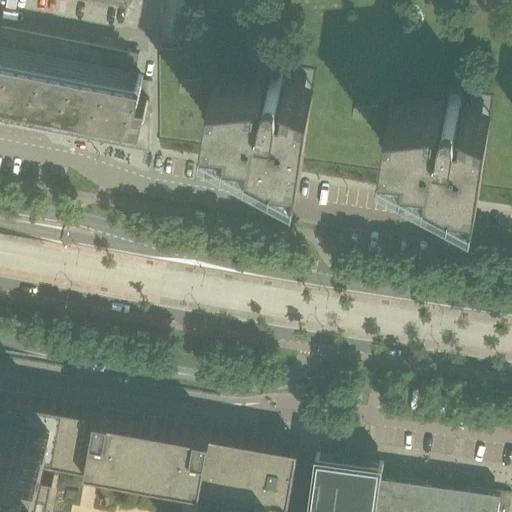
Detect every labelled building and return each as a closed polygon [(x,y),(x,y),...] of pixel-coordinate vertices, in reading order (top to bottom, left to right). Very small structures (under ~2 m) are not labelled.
[(0,116),(39,124),(73,131),(73,128),(89,131),(88,134),(137,144),(137,143),(148,145),(149,145),(149,144),(148,144),(148,131),(149,131),(149,99),(149,98),(147,98),(148,94),(139,93),(143,76),(135,74),(139,51),(0,23),(0,116)] [(314,85),(294,76),(283,71),(282,70),(281,69),(280,68),(279,68),(277,68),(276,68),(275,68),(274,69),(273,70),(272,71),(268,79),(264,79),(265,72),(268,72),(267,70),(214,77),(207,125),(216,126),(231,135),(300,172),(300,170),(302,170),(305,150),(314,85)] [(198,95),(201,78),(180,80),(178,93),(198,95)] [(481,183),(491,112),(460,98),(459,96),(458,95),(457,95),(455,95),(454,94),(453,95),(452,95),(451,96),(450,97),(449,97),(445,106),(441,105),(442,98),(445,98),(445,97),(391,103),(384,151),(393,153),(477,198),(477,196),(479,197),(481,183)] [(375,123),(378,105),(354,107),(352,119),(375,123)] [(48,441),(50,441),(57,399),(0,388),(0,511),(33,511),(34,506),(37,507),(37,502),(47,504),(46,504),(48,505),(55,472),(44,470),(48,451),(47,451),(48,441)] [(289,498),(301,443),(57,399),(50,441),(68,444),(66,455),(65,454),(65,457),(68,458),(68,456),(87,459),(87,461),(102,464),(103,462),(122,466),(121,467),(125,468),(125,465),(124,465),(126,455),(145,458),(144,469),(143,469),(142,471),(147,472),(147,469),(146,469),(148,459),(168,462),(166,473),(165,473),(165,475),(168,476),(168,474),(187,478),(187,479),(202,482),(202,480),(220,484),(220,485),(222,486),(222,485),(289,498)] [(507,511),(511,491),(501,489),(501,487),(383,470),(384,456),(317,446),(309,504),(307,511),(507,511)] [(222,485),(222,486),(218,505),(217,509),(219,509),(218,511),(286,511),(289,498),(222,485)]
